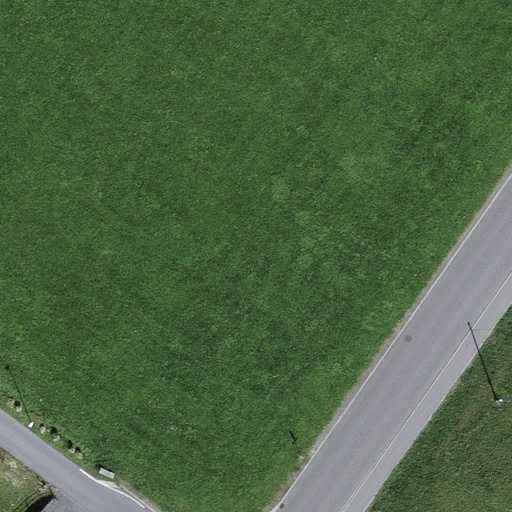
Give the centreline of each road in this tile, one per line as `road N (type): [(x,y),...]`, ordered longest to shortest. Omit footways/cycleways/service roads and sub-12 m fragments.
road 1 (residential): [(511,231),(319,511)]
road 2 (residential): [(0,426),(117,511)]
